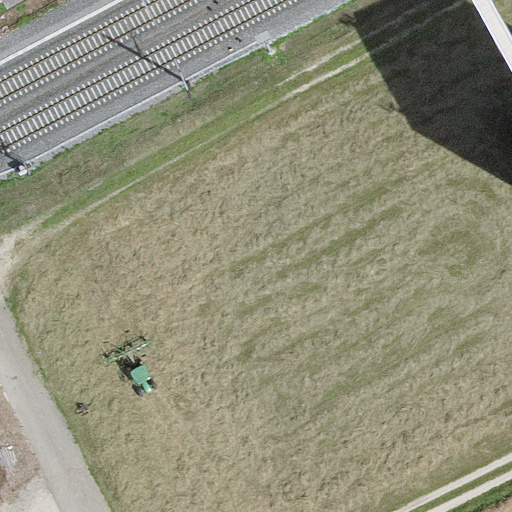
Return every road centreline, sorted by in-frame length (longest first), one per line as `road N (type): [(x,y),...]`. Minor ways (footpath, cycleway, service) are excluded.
road 1 (track): [(449,0),(0,249)]
road 2 (track): [(68,489),(0,353)]
